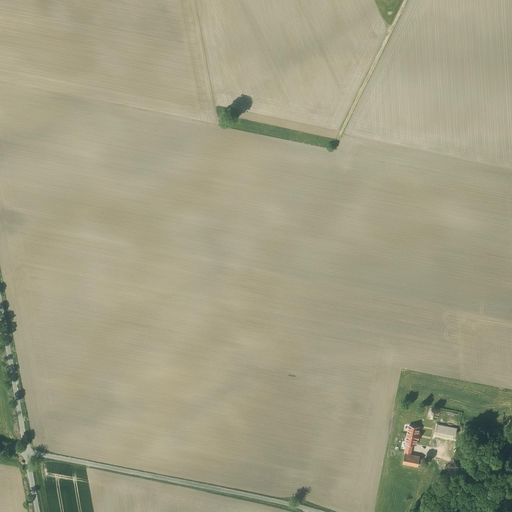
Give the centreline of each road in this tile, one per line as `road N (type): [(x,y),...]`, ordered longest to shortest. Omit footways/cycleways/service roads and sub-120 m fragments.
road 1 (unclassified): [(27,451),(315,511)]
road 2 (track): [(337,142),(406,0)]
road 3 (unclassified): [(0,302),(27,451)]
road 4 (unknown): [(511,448),(386,428)]
